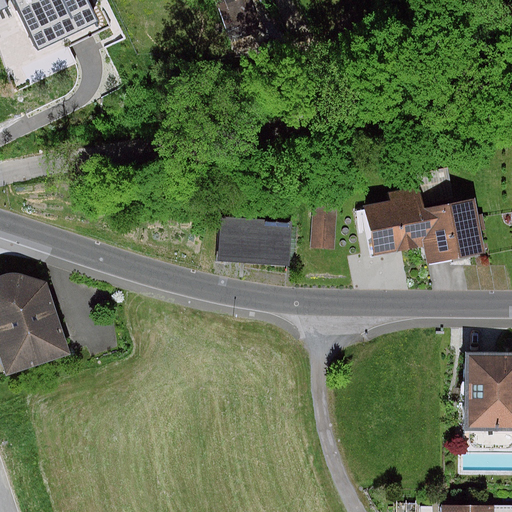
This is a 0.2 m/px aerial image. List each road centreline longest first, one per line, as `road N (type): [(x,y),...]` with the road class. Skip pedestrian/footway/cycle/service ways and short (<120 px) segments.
road 1 (residential): [(328,303),(221,289),(0,221)]
road 2 (residential): [(328,303),(326,425),(357,511)]
road 3 (residential): [(511,306),(328,303)]
